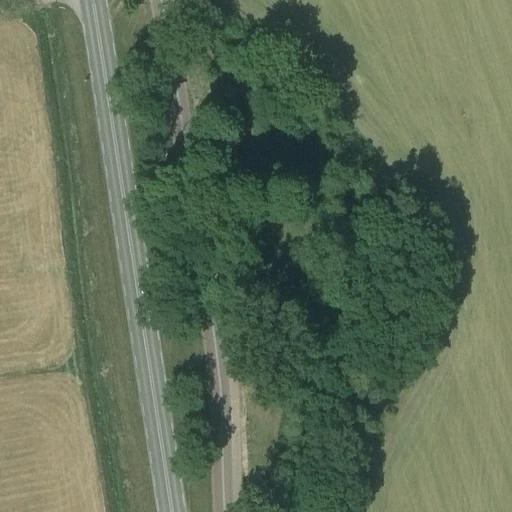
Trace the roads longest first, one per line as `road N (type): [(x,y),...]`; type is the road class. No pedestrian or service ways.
road 1 (primary): [(170,511),(90,0)]
road 2 (unclassified): [(154,0),(177,165),(216,340),(225,511)]
